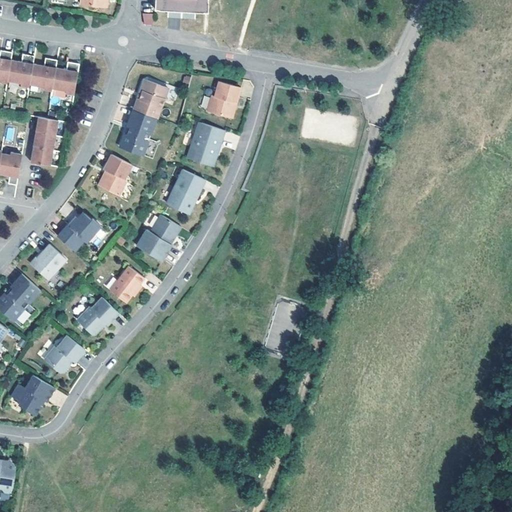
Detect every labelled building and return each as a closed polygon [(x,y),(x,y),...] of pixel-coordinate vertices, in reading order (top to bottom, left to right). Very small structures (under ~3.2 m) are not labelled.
[(153,0),(153,9),(206,12),(206,0),(153,0)] [(142,14),(143,24),(153,24),(152,13),(142,14)] [(0,82),(3,83),(4,80),(18,82),(17,85),(26,87),(26,84),(40,86),(40,89),(48,91),(49,88),(62,90),(62,93),(71,95),(76,64),(67,63),(66,70),(64,70),(63,70),(52,68),(54,60),(45,59),(44,66),(42,66),(41,66),(30,64),(31,56),(23,55),(21,62),(19,62),(18,62),(7,60),(9,52),(0,51),(0,52),(0,82)] [(152,117),(163,87),(143,79),(140,81),(137,88),(138,90),(136,99),(134,98),(130,109),(152,117)] [(235,87),(213,82),(210,97),(207,96),(204,112),(227,117),(230,102),(232,102),(235,87)] [(58,105),(59,97),(51,96),(50,103),(58,105)] [(152,117),(130,109),(124,125),(126,126),(124,133),(121,132),(117,143),(122,145),(121,148),(133,152),(134,149),(140,152),(152,117)] [(27,162),(47,165),(55,120),(35,117),(33,130),(30,145),(28,160),(27,162)] [(219,140),(222,130),(196,122),(185,158),(211,166),(214,156),(211,155),(216,139),(219,140)] [(214,156),(219,140),(216,139),(211,155),(214,156)] [(0,174),(6,176),(5,184),(13,185),(19,154),(8,152),(7,155),(0,154),(0,174)] [(100,169),(102,170),(104,171),(101,175),(100,174),(95,185),(115,195),(123,180),(120,179),(128,164),(108,154),(100,169)] [(203,179),(180,169),(164,203),(185,213),(188,211),(192,203),(190,202),(192,195),(195,196),(203,179)] [(65,225),(54,236),(71,251),(81,240),(83,242),(87,242),(91,237),(91,234),(97,226),(89,219),(88,220),(81,214),(78,215),(74,219),(74,222),(72,225),(70,223),(67,227),(65,225)] [(72,216),(65,225),(67,227),(70,223),(72,225),(74,222),(74,219),(72,216)] [(181,228),(161,216),(150,233),(146,231),(136,247),(162,263),(172,246),(171,245),(168,244),(172,238),(175,237),(181,228)] [(62,260),(46,244),(40,251),(34,258),(32,256),(28,261),(28,265),(44,280),(62,260)] [(126,265),(107,290),(123,302),(129,294),(137,284),(142,278),(126,265)] [(38,290),(18,273),(7,286),(9,288),(4,293),(2,292),(0,294),(0,309),(7,315),(9,313),(14,317),(32,297),(38,290)] [(137,284),(129,294),(131,296),(139,286),(137,284)] [(116,313),(100,297),(89,308),(87,307),(75,320),(89,334),(92,334),(99,327),(98,326),(102,322),(103,323),(105,324),(116,313)] [(72,362),(82,349),(65,335),(55,347),(53,346),(42,360),(57,372),(61,372),(67,365),(66,364),(69,360),(70,360),(72,362)] [(44,402),(53,388),(31,374),(22,388),(16,384),(9,396),(18,402),(16,405),(33,416),(39,406),(37,405),(40,399),(42,400),(44,402)] [(0,460),(0,486),(2,488),(5,489),(10,486),(12,467),(8,458),(2,461),(0,460)]
